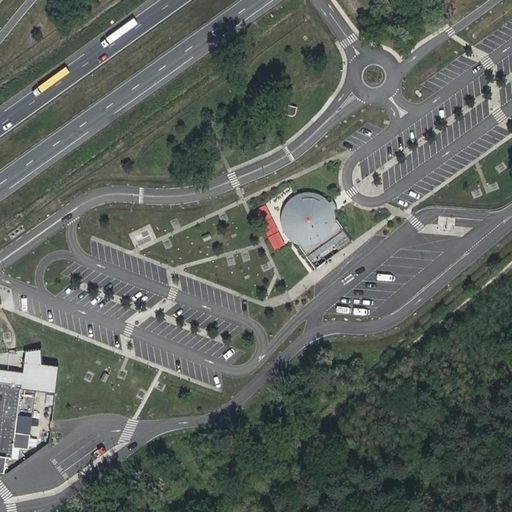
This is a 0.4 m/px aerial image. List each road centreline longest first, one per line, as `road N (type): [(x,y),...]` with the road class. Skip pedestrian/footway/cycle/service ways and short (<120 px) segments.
road 1 (track): [(511,271),(244,511)]
road 2 (motorway): [(0,183),(256,0)]
road 3 (motorway): [(176,0),(0,125)]
